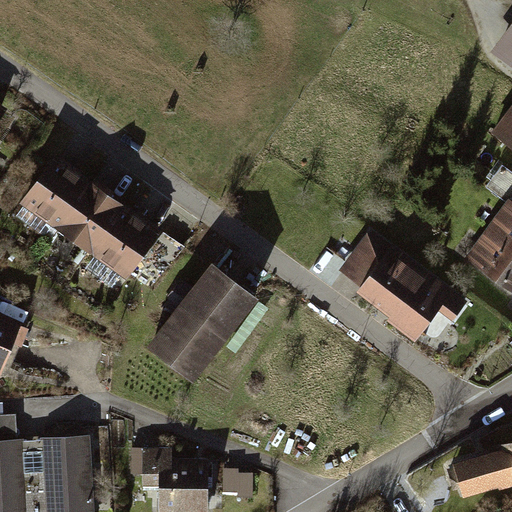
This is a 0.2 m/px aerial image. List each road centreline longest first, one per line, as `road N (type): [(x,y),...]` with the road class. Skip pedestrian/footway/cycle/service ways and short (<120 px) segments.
road 1 (residential): [(474,415),(463,399),(0,64)]
road 2 (residential): [(313,511),(474,415)]
